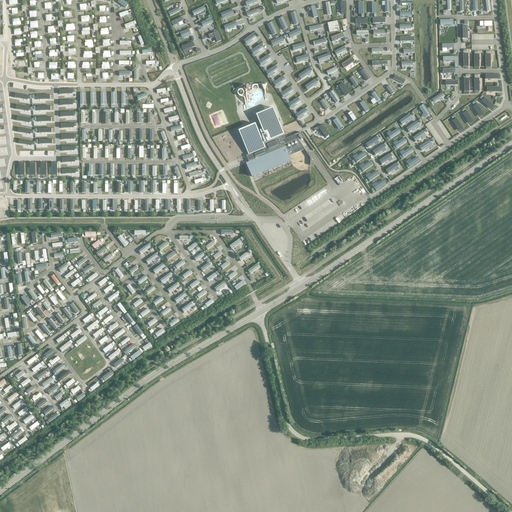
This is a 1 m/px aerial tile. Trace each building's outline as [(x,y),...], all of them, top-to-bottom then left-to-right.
[(126,8),(128,5),(121,0),(118,0),(118,2),(126,8)] [(206,11),(204,7),(192,12),(194,16),(206,11)] [(180,12),(178,8),(168,13),(170,17),(180,12)] [(233,15),(231,10),(220,14),(222,19),(233,15)] [(299,24),(296,12),(291,14),(294,26),(299,24)] [(183,21),(182,18),(171,23),(173,27),(178,25),(178,24),(183,21)] [(278,20),(284,31),(288,29),(283,18),(278,20)] [(213,24),(211,19),(201,23),(203,27),(213,24)] [(237,27),(235,22),(224,27),(225,31),(237,27)] [(338,26),(338,22),(328,24),(330,33),(334,32),(333,28),(338,26)] [(277,34),(272,23),(267,25),(273,36),(277,34)] [(300,29),(288,35),(290,39),(302,34),(300,29)] [(191,36),(188,30),(180,33),(182,39),(191,36)] [(221,42),(217,32),(208,36),(210,40),(215,38),(217,43),(221,42)] [(256,38),(253,34),(243,41),(246,45),(247,46),(251,44),(250,42),(256,38)] [(344,38),(343,34),(331,38),(333,43),(339,41),(338,40),(344,38)] [(282,38),(271,42),(273,47),(284,42),(282,38)] [(195,47),(193,43),(181,48),(183,52),(195,47)] [(263,49),(261,45),(251,52),(254,56),(255,57),(258,55),(257,53),(263,49)] [(346,51),(344,47),(335,52),(337,56),(346,51)] [(331,58),(330,54),(317,58),(319,63),(331,58)] [(271,60),(268,56),(258,62),(261,66),(262,67),(266,65),(265,64),(271,60)] [(308,56),(296,59),(297,64),(309,60),(308,56)] [(355,62),(352,58),(342,65),(344,69),(355,62)] [(278,70),(276,66),(266,73),(269,77),(270,78),(273,76),(272,74),(278,70)] [(338,71),(336,68),(326,72),(328,76),(338,71)] [(301,80),(311,73),(309,69),(298,76),(301,80)] [(370,80),(364,70),(360,72),(367,82),(370,80)] [(406,81),(395,76),(393,80),(404,85),(406,81)] [(285,81),(283,77),(279,80),(273,84),(276,88),(277,89),(280,87),(279,85),(285,81)] [(359,85),(353,77),(349,79),(355,88),(359,85)] [(308,91),(318,84),(315,80),(305,87),(308,91)] [(350,94),(343,84),(339,87),(346,97),(350,94)] [(395,93),(390,86),(387,88),(392,95),(395,93)] [(293,92),(290,88),(280,94),(283,99),(284,98),(285,100),(288,97),(287,96),(293,92)] [(340,102),(333,92),(329,94),(336,104),(340,102)] [(381,101),(375,93),(372,95),(377,103),(381,101)] [(445,97),(443,93),(432,100),(434,104),(445,97)] [(300,102),(298,98),(288,105),(291,109),(292,110),(295,108),(294,106),(300,102)] [(495,107),(485,98),(482,102),(492,111),(495,107)] [(329,109),(323,100),(320,102),(326,111),(329,109)] [(369,111),(363,102),(360,104),(366,113),(369,111)] [(484,116),(478,105),(473,107),(480,119),(484,116)] [(424,119),(430,116),(424,106),(419,108),(424,115),(422,116),(424,119)] [(273,108),(256,115),(261,127),(257,129),(255,124),(238,131),(248,155),(246,156),(249,162),(246,163),(247,163),(252,177),(290,161),(288,156),(302,151),(305,150),(295,135),(286,139),(284,135),(273,108)] [(308,113),(305,109),(295,116),(298,120),(299,121),(303,119),(302,117),(308,113)] [(357,120),(351,112),(348,115),(353,122),(357,120)] [(474,123),(467,112),(463,115),(470,126),(474,123)] [(413,121),(409,115),(399,122),(402,126),(409,122),(410,123),(413,121)] [(343,128),(337,119),(333,122),(339,131),(343,128)] [(464,130),(457,119),(453,122),(460,133),(464,130)] [(421,128),(417,122),(407,129),(410,133),(416,129),(417,131),(421,128)] [(330,136),(322,126),(319,128),(326,139),(330,136)] [(387,134),(391,140),(401,134),(398,129),(392,134),(391,132),(387,134)] [(427,137),(423,132),(413,139),(416,143),(422,138),(423,140),(427,137)] [(380,144),(376,138),(366,145),(369,149),(375,145),(376,146),(380,144)] [(393,144),(397,150),(407,143),(404,139),(398,143),(397,141),(393,144)] [(433,147),(429,141),(419,148),(422,152),(429,148),(430,149),(433,147)] [(387,151),(383,145),(373,152),(376,157),(382,152),(383,154),(387,151)] [(400,153),(404,159),(414,153),(411,148),(405,153),(404,151),(400,153)] [(353,158),(357,163),(367,157),(364,153),(358,157),(357,155),(353,158)] [(393,160),(389,155),(379,162),(382,166),(388,161),(389,163),(393,160)] [(406,163),(410,169),(420,162),(417,158),(411,162),(410,160),(406,163)] [(359,167),(363,173),(373,166),(371,162),(364,166),(363,164),(359,167)] [(399,170),(395,164),(386,171),(388,175),(395,171),(396,172),(399,170)] [(366,177),(370,183),(380,176),(377,172),(371,176),(370,174),(366,177)] [(372,186),(376,192),(386,185),(383,181),(377,185),(376,184),(372,186)] [(117,238),(124,247),(128,244),(121,235),(117,238)] [(229,246),(232,250),(241,242),(239,239),(229,246)] [(101,243),(99,240),(92,246),(94,249),(101,243)] [(167,241),(158,247),(161,251),(169,244),(167,241)] [(213,241),(205,247),(207,250),(216,244),(213,241)] [(195,243),(187,249),(189,252),(197,246),(195,243)] [(141,255),(150,248),(148,244),(138,251),(141,255)] [(96,253),(98,256),(107,250),(104,247),(96,253)] [(176,254),(174,251),(166,258),(168,261),(176,254)] [(222,254),(220,251),(213,256),(215,260),(222,254)] [(196,262),(205,255),(202,252),(194,258),(196,262)] [(241,261),(248,256),(246,253),(239,258),(241,261)] [(110,254),(103,260),(105,263),(112,257),(110,254)] [(158,257),(155,254),(145,261),(148,264),(158,257)] [(185,263),(183,260),(175,266),(177,269),(185,263)] [(230,264),(227,261),(220,266),(223,270),(230,264)] [(60,271),(68,265),(66,263),(58,269),(60,271)] [(165,267),(162,263),(153,270),(155,274),(165,267)] [(210,267),(207,263),(200,269),(203,272),(210,267)] [(260,267),(257,264),(248,271),(250,274),(260,267)] [(92,268),(91,266),(82,272),(84,275),(92,268)] [(129,271),(131,274),(138,269),(136,266),(129,271)] [(115,271),(120,278),(123,276),(118,269),(115,271)] [(182,276),(184,279),(192,273),(190,270),(182,276)] [(74,273),(73,271),(64,277),(66,279),(74,273)] [(228,276),(230,280),(237,274),(235,271),(228,276)] [(98,276),(96,273),(88,279),(90,282),(98,276)] [(162,284),(172,277),(169,273),(160,280),(162,284)] [(207,279),(209,282),(217,276),(214,273),(207,279)] [(140,284),(148,278),(145,275),(137,281),(140,284)] [(98,284),(100,287),(107,281),(105,278),(98,284)] [(49,290),(52,287),(46,279),(43,282),(49,290)] [(71,284),(73,287),(81,282),(78,279),(71,284)] [(192,289),(200,283),(197,280),(189,286),(192,289)] [(234,287),(237,290),(246,284),(243,280),(234,287)] [(226,285),(223,281),(214,288),(217,292),(226,285)] [(170,293),(179,286),(177,283),(167,290),(170,293)] [(126,287),(132,294),(135,292),(130,284),(126,287)] [(45,293),(39,285),(37,287),(42,295),(45,293)] [(113,288),(111,285),(103,291),(105,294),(113,288)] [(153,286),(145,292),(147,295),(155,289),(153,286)] [(38,298),(31,289),(28,292),(35,301),(38,298)] [(205,290),(197,296),(199,299),(207,293),(205,290)] [(65,299),(59,291),(57,293),(63,301),(65,299)] [(110,302),(119,295),(117,292),(107,299),(110,302)] [(184,292),(174,300),(177,303),(186,296),(184,292)] [(89,302),(97,296),(95,293),(87,300),(89,302)] [(28,306),(30,304),(25,296),(22,298),(28,306)] [(55,306),(58,304),(52,296),(50,299),(55,306)] [(163,300),(161,297),(153,302),(155,305),(163,300)] [(143,302),(141,299),(133,304),(135,308),(143,302)] [(214,302),(212,299),(205,304),(207,307),(214,302)] [(45,302),(42,304),(48,311),(51,309),(45,302)] [(191,302),(181,309),(184,313),(194,306),(191,302)] [(117,305),(122,312),(125,310),(120,303),(117,305)] [(76,313),(79,311),(74,304),(71,306),(76,313)] [(43,314),(38,307),(35,309),(41,316),(43,314)] [(106,307),(97,314),(100,316),(108,310),(106,307)] [(169,307),(161,313),(163,316),(171,310),(169,307)] [(142,317),(150,312),(148,308),(140,314),(142,317)] [(34,323),(36,321),(31,313),(28,315),(34,323)] [(131,324),(134,322),(128,314),(125,316),(131,324)] [(57,317),(62,324),(65,322),(60,315),(57,317)] [(92,318),(90,315),(83,321),(85,323),(92,318)] [(105,324),(113,318),(111,315),(103,321),(105,324)] [(155,318),(147,324),(150,327),(157,321),(155,318)] [(177,318),(169,324),(171,327),(179,321),(177,318)] [(58,327),(52,319),(49,322),(55,329),(58,327)] [(86,329),(89,332),(97,325),(95,322),(86,329)] [(110,332),(119,326),(116,322),(108,328),(110,332)] [(136,325),(133,327),(139,336),(142,333),(136,325)] [(48,334),(51,332),(45,326),(43,328),(48,334)] [(165,332),(163,328),(155,334),(157,337),(165,332)] [(82,332),(80,329),(70,336),(73,339),(82,332)] [(103,332),(100,329),(93,335),(95,338),(103,332)] [(116,339),(125,332),(123,329),(114,336),(116,339)] [(35,332),(41,340),(44,338),(38,330),(35,332)] [(37,343),(31,335),(28,338),(34,346),(37,343)] [(76,343),(78,346),(87,339),(85,336),(76,343)] [(108,339),(106,336),(99,342),(101,345),(108,339)] [(130,340),(128,337),(120,343),(122,346),(130,340)] [(62,352),(71,345),(68,342),(59,349),(62,352)] [(113,347),(111,344),(103,350),(105,353),(113,347)] [(134,344),(125,350),(128,353),(136,347),(134,344)] [(46,358),(54,353),(52,350),(44,356),(46,358)] [(108,358),(110,360),(119,354),(117,351),(108,358)] [(133,360),(141,354),(139,351),(130,357),(133,360)] [(52,366),(60,359),(58,356),(49,363),(52,366)] [(35,357),(27,362),(29,365),(37,359),(35,357)] [(34,372),(42,366),(40,363),(32,370),(34,372)] [(104,381),(112,376),(110,373),(103,379),(104,381)] [(21,384),(23,387),(31,381),(28,378),(21,384)] [(51,378),(42,384),(44,388),(53,381),(51,378)] [(66,384),(68,387),(75,382),(73,379),(66,384)] [(92,391),(100,386),(98,383),(90,389),(92,391)] [(59,388),(57,385),(47,392),(50,395),(59,388)] [(26,391),(28,394),(35,389),(33,386),(26,391)] [(80,389),(78,386),(71,392),(73,395),(80,389)] [(7,399),(9,402),(18,395),(16,392),(7,399)] [(63,395),(61,392),(54,398),(56,401),(63,395)] [(32,399),(34,401),(42,396),(40,393),(32,399)] [(21,400),(12,406),(15,410),(23,403),(21,400)] [(37,406),(39,409),(46,403),(44,400),(37,406)] [(67,400),(59,405),(62,408),(69,403),(67,400)] [(20,416),(28,410),(26,407),(18,414),(20,416)] [(44,416),(52,411),(50,408),(42,413),(44,416)] [(56,414),(47,420),(49,423),(58,417),(56,414)] [(2,421),(4,424),(11,418),(9,415),(2,421)] [(34,418),(32,415),(23,421),(25,424),(34,418)] [(17,425),(15,422),(7,428),(9,431),(17,425)] [(31,431),(39,425),(37,422),(29,428),(31,431)] [(22,433),(20,430),(13,436),(15,438),(22,433)] [(20,445),(27,440),(25,437),(18,443),(20,445)] [(1,449),(3,451),(11,446),(8,443),(1,449)]
